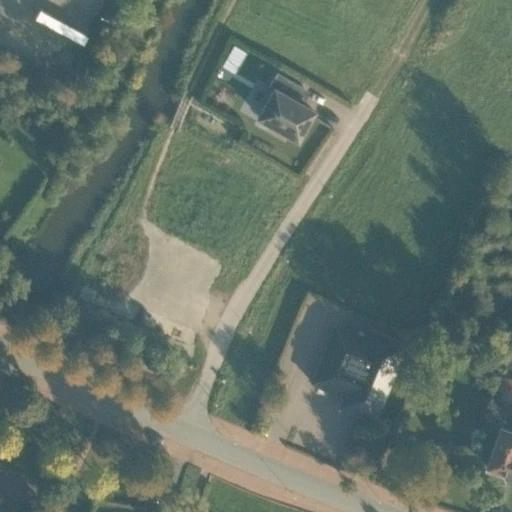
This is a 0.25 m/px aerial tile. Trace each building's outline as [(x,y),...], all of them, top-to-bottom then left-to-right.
[(246,51),(234,44),(222,65),(234,72),(246,51)] [(275,88),(259,115),(272,122),(270,126),(284,134),(286,131),(298,137),(314,110),(296,100),(304,86),(278,71),(270,85),(275,88)] [(367,337),(335,323),(311,381),(343,394),(339,405),(375,419),(406,343),(371,328),(367,337)] [(511,376),(507,375),(501,397),(511,400),(511,376)] [(489,467),(511,474),(511,428),(503,425),(489,467)]
